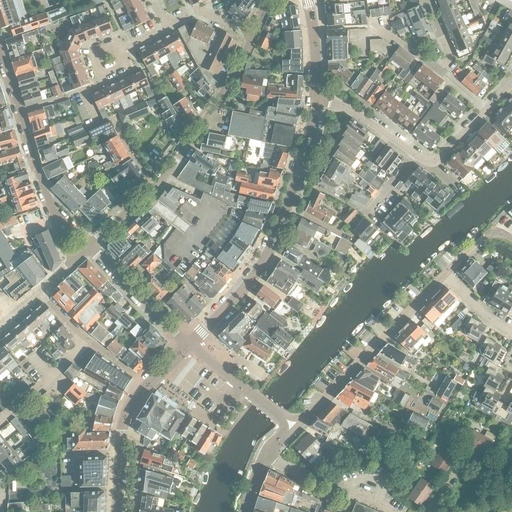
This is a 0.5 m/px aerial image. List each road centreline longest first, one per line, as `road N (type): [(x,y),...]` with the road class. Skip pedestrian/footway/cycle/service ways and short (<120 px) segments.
road 1 (tertiary): [(187,344),(266,252),(314,99)]
road 2 (residential): [(249,35),(188,143),(91,250)]
road 3 (residential): [(294,426),(443,274)]
road 4 (residential): [(0,57),(54,213)]
road 5 (residential): [(124,54),(199,10),(249,35)]
road 6 (tertiary): [(115,511),(120,429),(149,382)]
road 7 (residential): [(294,426),(187,344)]
road 8 (residential): [(187,344),(91,250)]
